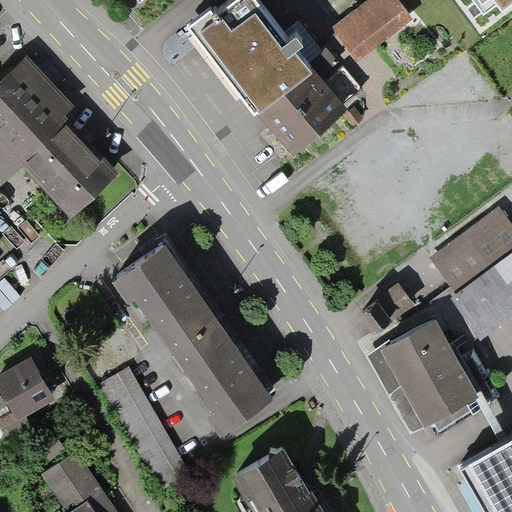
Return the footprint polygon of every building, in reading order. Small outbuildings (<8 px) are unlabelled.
[(258,107),(309,65),(257,0),(237,0),(202,28),(258,107)] [(413,19),(399,0),(370,0),(337,25),(361,57),(413,19)] [(511,0),(474,0),(485,13),(497,4),(503,12),(511,4),(511,0)] [(309,65),(258,107),(296,155),(350,112),(342,102),(359,88),(329,50),(309,65)] [(78,105),(30,54),(0,82),(0,180),(4,184),(27,163),(74,213),(120,170),(68,115),(78,105)] [(511,222),(503,209),(432,259),(453,287),(429,304),(436,316),(370,358),(415,433),(432,422),(438,433),(499,394),(469,346),(511,316),(511,222)] [(270,394),(164,241),(110,279),(126,302),(134,296),(149,317),(195,383),(212,407),(205,412),(218,430),(270,394)] [(380,332),(419,301),(402,280),(363,311),(380,332)] [(55,400),(31,357),(0,374),(0,393),(11,412),(0,417),(0,424),(10,442),(32,430),(25,416),(55,400)] [(98,382),(161,491),(191,473),(129,364),(98,382)] [(511,438),(511,442),(462,470),(485,511),(511,511),(511,434),(510,435),(511,438)] [(320,511),(284,449),(234,478),(253,511),(320,511)] [(119,511),(77,450),(43,474),(67,508),(60,511),(119,511)]
